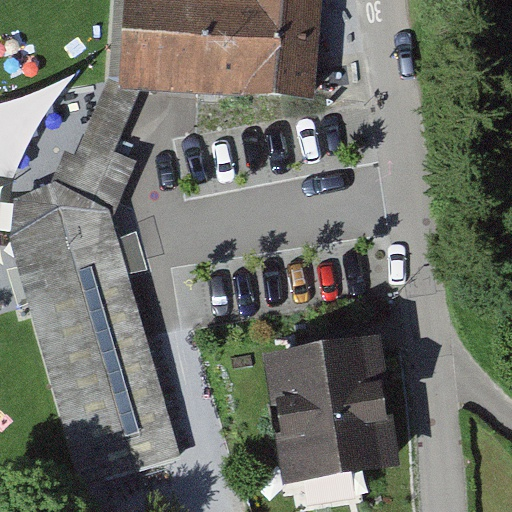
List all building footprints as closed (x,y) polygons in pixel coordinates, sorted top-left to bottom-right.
[(132,172),(116,163),(143,104),(148,0),(130,0),(126,80),(89,166),(75,157),(62,189),(12,214),(11,250),(50,261),(98,246),(106,218),(115,222),(132,172)] [(148,0),(143,104),(214,107),(212,0),(148,0)] [(317,2),(295,0),(212,0),(214,107),(312,111),(314,60),(317,2)] [(29,312),(85,493),(175,460),(141,340),(115,222),(106,218),(98,246),(50,261),(11,250),(19,283),(29,312)] [(275,364),(294,479),(390,462),(370,349),(275,364)]
